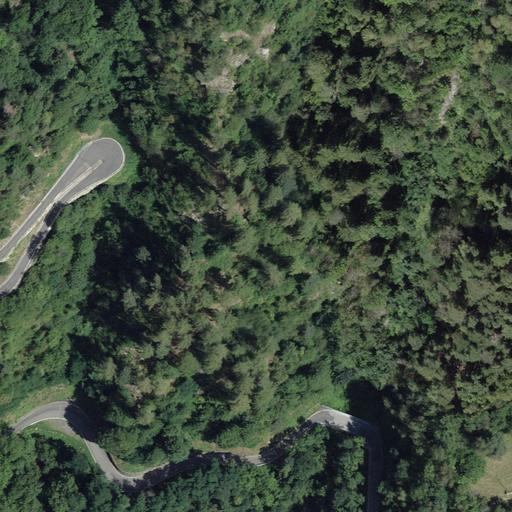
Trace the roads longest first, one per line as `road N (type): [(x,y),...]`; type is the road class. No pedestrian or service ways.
road 1 (tertiary): [(0,441),(36,416),(66,411),(93,438),(110,474),(133,482),(197,461),(260,459),(326,418),(375,441),(372,511)]
road 2 (tertiary): [(0,255),(87,157),(105,149),(113,159),(58,206),(0,292)]
